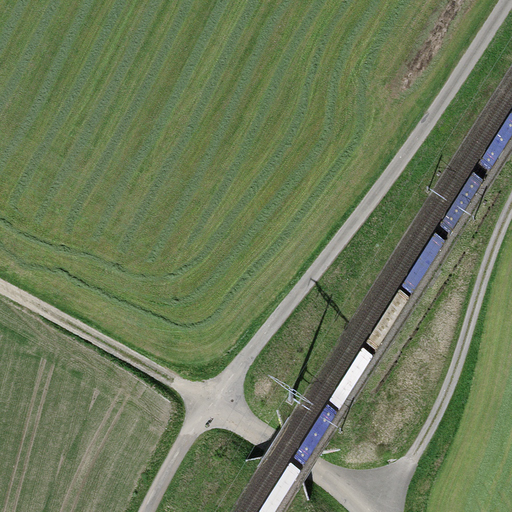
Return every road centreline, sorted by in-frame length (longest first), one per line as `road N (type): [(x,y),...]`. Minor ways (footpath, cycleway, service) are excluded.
road 1 (track): [(211,402),(366,209),(508,0)]
road 2 (track): [(373,506),(447,392),(511,203)]
road 3 (track): [(211,402),(0,286)]
road 4 (track): [(376,511),(211,402)]
road 5 (track): [(147,511),(211,402)]
